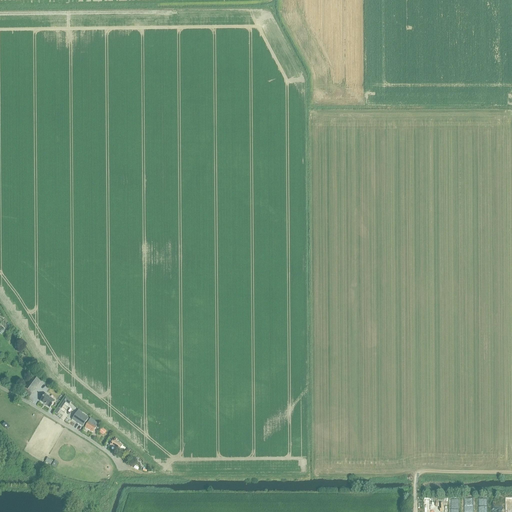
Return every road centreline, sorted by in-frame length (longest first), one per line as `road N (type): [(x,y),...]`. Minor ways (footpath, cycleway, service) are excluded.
road 1 (track): [(145,11),(0,13)]
road 2 (residential): [(116,456),(0,386)]
road 3 (track): [(415,511),(419,473),(511,471)]
